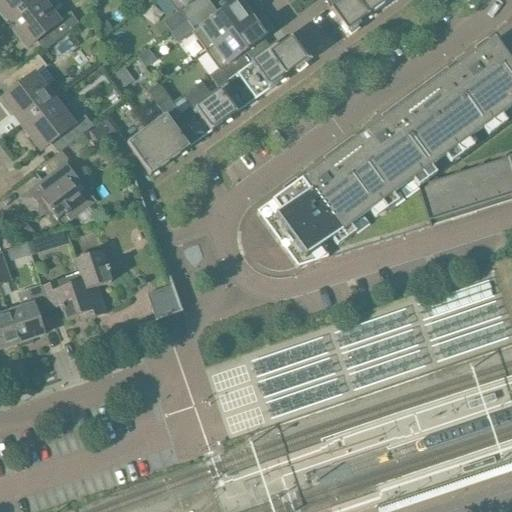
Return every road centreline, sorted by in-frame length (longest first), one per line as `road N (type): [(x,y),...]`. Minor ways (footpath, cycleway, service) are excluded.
road 1 (residential): [(368,110),(229,209),(225,246),(243,279),(286,291),(511,220)]
road 2 (residential): [(0,424),(133,381),(151,441),(0,491)]
road 3 (residential): [(511,2),(368,110)]
road 4 (residential): [(267,0),(286,26),(308,28),(368,110)]
